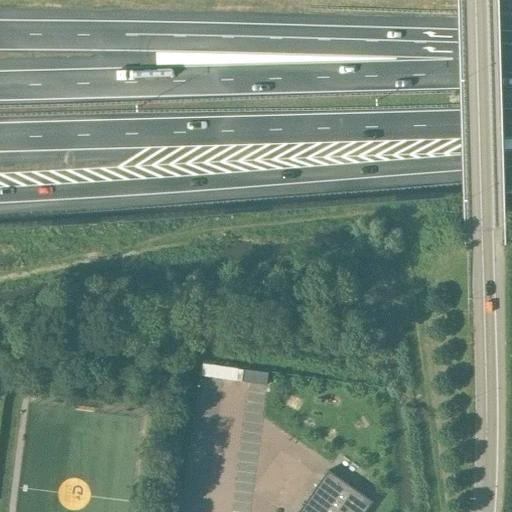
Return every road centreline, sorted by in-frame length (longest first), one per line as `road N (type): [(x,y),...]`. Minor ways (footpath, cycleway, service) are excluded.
road 1 (motorway): [(0,197),(511,161)]
road 2 (motorway): [(0,138),(511,124)]
road 3 (tertiary): [(483,511),(475,0)]
road 4 (motorway): [(443,75),(120,36),(0,35)]
road 5 (motorway): [(443,75),(0,81)]
